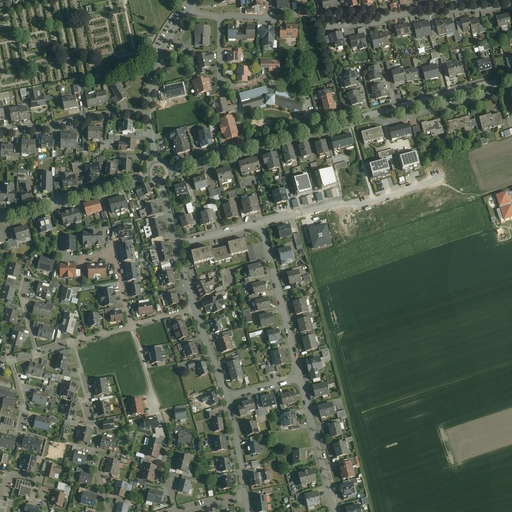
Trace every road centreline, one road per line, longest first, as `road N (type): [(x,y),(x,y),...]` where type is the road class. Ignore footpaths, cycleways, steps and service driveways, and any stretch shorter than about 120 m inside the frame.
road 1 (tertiary): [(170,168),(511,77)]
road 2 (residential): [(260,223),(438,178)]
road 3 (residential): [(260,223),(299,377)]
road 4 (tertiary): [(0,218),(146,176)]
road 5 (residential): [(148,111),(0,131)]
road 6 (residential): [(299,377),(333,511)]
road 7 (residential): [(390,17),(511,5)]
